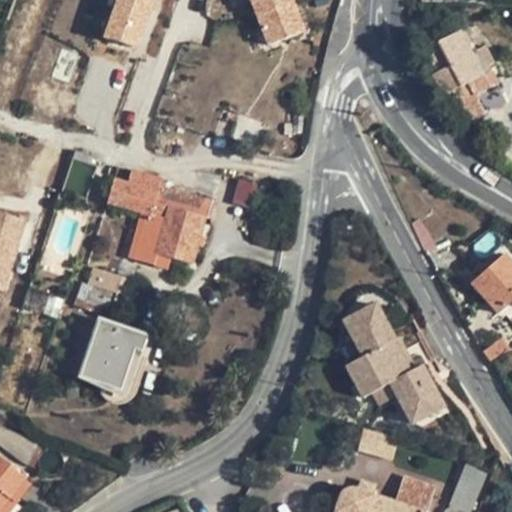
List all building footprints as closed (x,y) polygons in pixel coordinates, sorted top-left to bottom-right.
[(0,0),(0,44),(16,0),(0,0)] [(117,0),(105,35),(140,48),(158,0),(117,0)] [(299,0),(253,0),(269,45),(309,26),(299,0)] [(473,83),(486,76),(464,32),(439,45),(450,66),(432,76),(444,97),(456,91),(473,83)] [(499,103),(486,76),(473,83),(486,111),(499,103)] [(487,115),(486,111),(473,83),(456,91),(471,122),(487,115)] [(247,89),(231,139),(259,147),(276,100),(247,89)] [(75,150),(72,159),(95,166),(98,158),(75,150)] [(145,213),(136,248),(133,260),(154,265),(157,254),(192,264),(205,218),(211,219),(215,203),(159,188),(162,179),(118,166),(107,203),(145,213)] [(0,289),(7,292),(31,219),(0,208),(0,289)] [(474,287),(500,315),(511,305),(511,261),(507,256),(474,287)] [(93,268),(87,284),(92,286),(87,301),(116,309),(127,278),(93,268)] [(396,298),(394,290),(380,294),(382,302),(396,298)] [(426,359),(417,328),(409,331),(408,326),(405,327),(396,298),(382,302),(380,294),(359,301),(363,314),(371,339),(360,342),(352,344),(358,362),(368,359),(377,389),(386,387),(396,384),(401,402),(402,404),(420,399),(423,409),(439,404),(426,359)] [(371,339),(363,314),(353,317),(360,342),(371,339)] [(99,320),(80,377),(122,390),(135,349),(142,351),(148,337),(99,320)] [(440,355),(431,324),(417,328),(426,359),(440,355)] [(486,354),(491,361),(501,355),(496,346),(486,354)] [(377,389),(368,359),(358,362),(367,392),(377,389)] [(401,402),(396,384),(386,387),(391,404),(401,402)] [(423,409),(420,399),(402,404),(405,414),(423,409)] [(398,438),(396,437),(364,427),(357,450),(390,460),(398,438)] [(0,511),(26,479),(0,457),(0,511)] [(456,505),(476,510),(485,469),(465,465),(456,505)] [(395,501),(372,494),(356,489),(351,489),(343,491),(335,511),(426,511),(434,487),(402,477),(395,501)] [(359,479),(356,489),(372,494),(376,484),(359,479)]
